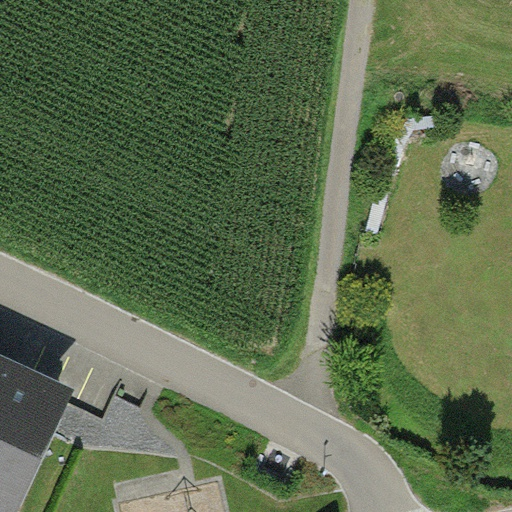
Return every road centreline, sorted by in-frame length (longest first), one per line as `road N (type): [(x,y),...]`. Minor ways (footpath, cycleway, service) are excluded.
road 1 (residential): [(0,287),(364,461),(388,511)]
road 2 (track): [(311,435),(363,0)]
